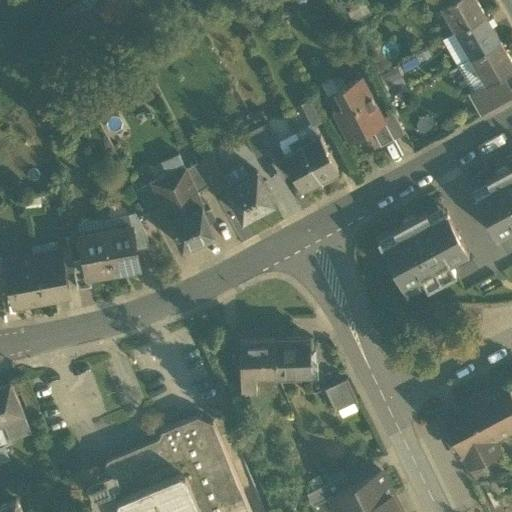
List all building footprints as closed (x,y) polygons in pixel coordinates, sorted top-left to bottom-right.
[(444,0),(441,2),(456,29),(485,13),(477,0),(444,0)] [(500,38),(485,13),(456,29),(471,55),(500,38)] [(511,66),(511,59),(500,38),(471,55),(486,80),(486,81),(501,73),(511,66)] [(471,55),(459,62),(474,87),(486,80),(471,55)] [(511,91),(501,73),(486,81),(486,80),(474,87),(469,90),(481,112),(510,96),(511,91)] [(326,94),(349,137),(365,128),(363,125),(369,122),(371,125),(384,118),(382,115),(361,75),(326,94)] [(302,102),(313,122),(324,116),(313,96),(302,102)] [(384,118),(393,136),(404,130),(393,110),(382,115),(384,118)] [(371,125),(380,143),(393,136),(384,118),(371,125)] [(267,120),(256,126),(267,146),(278,140),(267,120)] [(267,146),(256,126),(244,133),(255,153),(267,146)] [(307,132),(298,136),(322,180),(334,173),(332,169),(337,167),(319,133),(310,138),(307,132)] [(322,180),(298,136),(290,141),(293,147),(283,152),(301,186),(306,184),(308,188),(322,180)] [(198,160),(214,190),(225,184),(230,182),(213,151),(198,160)] [(186,168),(196,190),(208,183),(198,161),(186,168)] [(511,219),(511,163),(489,176),(493,184),(511,219)] [(163,203),(169,217),(201,202),(196,190),(186,168),(185,166),(153,180),(163,203)] [(225,184),(242,216),(273,199),(256,168),(230,182),(225,184)] [(136,189),(148,211),(163,203),(153,180),(136,189)] [(497,236),(511,227),(511,219),(493,184),(474,194),(497,236)] [(214,233),(201,202),(169,217),(182,247),(214,233)] [(447,209),(428,219),(451,260),(469,250),(447,209)] [(132,223),(136,247),(148,245),(145,230),(134,210),(128,211),(131,223),(132,223)] [(381,244),(403,285),(422,275),(428,287),(457,271),(451,260),(428,219),(424,211),(394,227),(398,235),(381,244)] [(131,223),(106,227),(113,268),(139,264),(136,247),(132,223),(131,223)] [(113,268),(106,227),(80,232),(84,256),(88,273),(89,273),(113,268)] [(74,268),(72,258),(70,245),(58,247),(59,249),(63,270),(74,268)] [(59,249),(33,254),(41,297),(67,292),(63,270),(59,249)] [(16,302),(41,297),(33,254),(8,259),(12,280),(16,302)] [(84,256),(72,258),(74,268),(77,286),(91,283),(89,273),(88,273),(84,256)] [(0,257),(0,282),(12,280),(8,259),(7,257),(0,257)] [(427,330),(430,336),(435,333),(432,327),(427,330)] [(311,334),(274,335),(275,371),(312,370),(311,334)] [(275,371),(274,335),(239,336),(240,371),(242,371),(242,389),(256,389),(255,372),(275,371)] [(325,386),(334,408),(355,398),(345,377),(325,386)] [(0,416),(5,415),(12,436),(32,428),(14,380),(0,385),(0,416)] [(451,424),(471,462),(497,449),(491,436),(511,425),(511,394),(505,382),(457,407),(463,418),(451,424)] [(463,418),(457,407),(446,412),(451,424),(463,418)] [(251,511),(212,418),(197,411),(161,427),(155,440),(136,449),(129,464),(116,469),(113,468),(90,477),(88,481),(92,491),(95,492),(93,496),(90,497),(95,511),(251,511)] [(331,494),(340,511),(378,511),(398,503),(381,468),(351,483),(331,493),(331,494)] [(307,491),(314,502),(331,494),(331,493),(351,483),(345,473),(307,491)] [(0,511),(26,511),(19,494),(1,501),(0,501),(0,511)] [(402,511),(398,503),(378,511),(402,511)]
